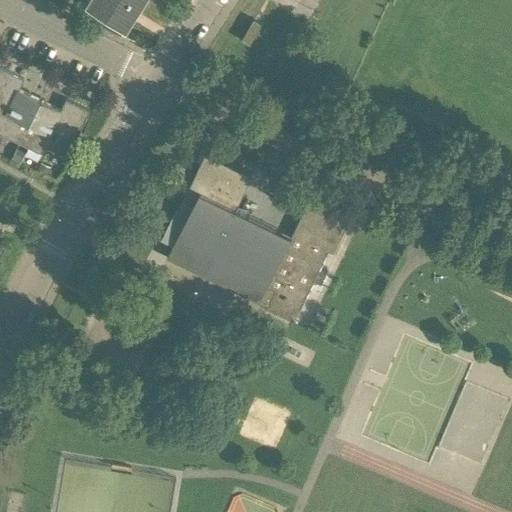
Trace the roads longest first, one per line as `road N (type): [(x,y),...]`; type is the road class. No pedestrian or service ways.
road 1 (residential): [(0,359),(27,290),(156,75)]
road 2 (residential): [(156,75),(0,3)]
